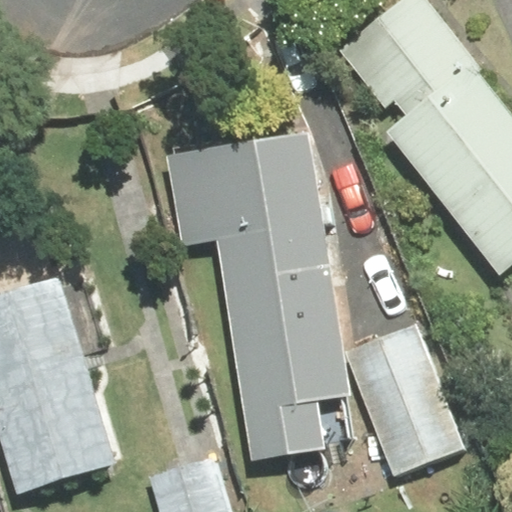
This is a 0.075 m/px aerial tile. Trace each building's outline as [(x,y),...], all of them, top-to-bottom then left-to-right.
[(511,89),(441,0),(408,0),(340,54),(511,270),(511,89)] [(372,451),(330,127),(182,145),(195,245),(235,240),(264,465),(372,451)] [(78,272),(0,294),(0,398),(30,498),(136,466),(78,272)] [(367,345),(420,506),(489,484),(436,322),(367,345)] [(239,511),(221,453),(151,475),(162,511),(239,511)] [(301,511),(354,505),(348,465),(294,472),(299,511),(301,511)]
